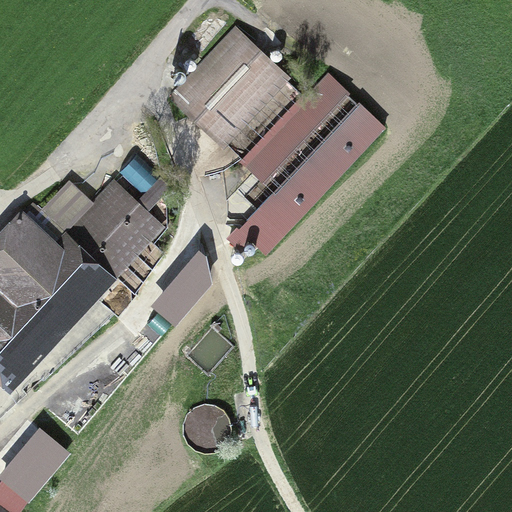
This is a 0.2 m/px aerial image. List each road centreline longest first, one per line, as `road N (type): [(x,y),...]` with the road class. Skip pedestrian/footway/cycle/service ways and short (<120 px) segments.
road 1 (track): [(295,511),(259,437),(230,279),(142,77)]
road 2 (track): [(0,208),(98,127),(202,0)]
